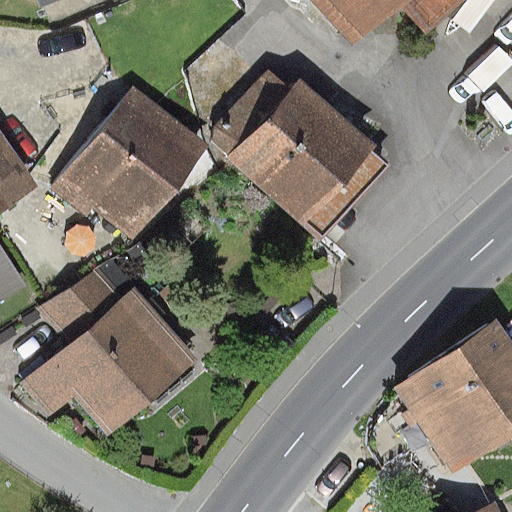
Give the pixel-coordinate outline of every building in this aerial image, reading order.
[(292,0),(330,45),(377,6),(405,39),(450,0),(292,0)] [(372,162),(281,82),(210,162),(301,242),(372,162)] [(178,171),(100,111),(43,185),(121,244),(178,171)] [(0,204),(20,192),(0,160),(0,204)] [(0,288),(31,271),(7,230),(0,234),(0,288)] [(54,342),(7,382),(42,423),(61,407),(92,443),(181,365),(123,299),(114,307),(82,270),(30,314),(54,342)] [(511,389),(480,335),(377,396),(430,487),(511,439),(511,389)]
